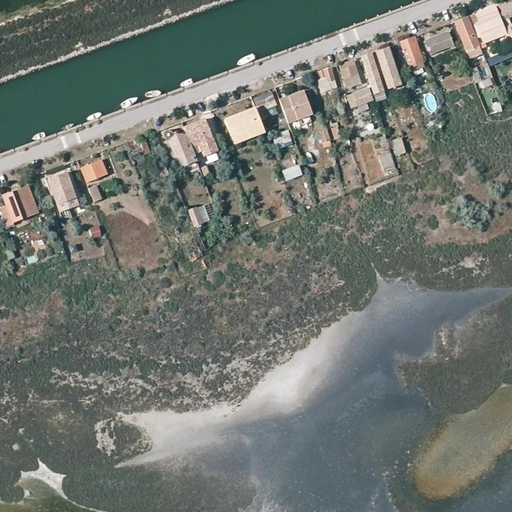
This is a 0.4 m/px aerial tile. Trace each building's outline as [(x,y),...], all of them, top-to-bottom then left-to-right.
[(511,0),(510,0),(500,4),(506,19),(511,17),(511,0)] [(476,30),(480,29),(483,38),(491,35),(493,39),(505,35),(501,24),(495,7),(471,16),(476,30)] [(474,52),(480,50),(472,33),(466,18),(455,22),(467,51),(473,48),(474,52)] [(426,41),(431,54),(453,45),(447,32),(426,41)] [(414,37),(400,42),(408,65),(410,66),(412,71),(424,66),(422,61),(423,60),(421,57),(414,37)] [(385,79),(397,75),(391,57),(388,47),(375,52),(379,65),(385,79)] [(511,47),(487,55),(490,64),(511,57),(511,47)] [(362,56),(362,58),(370,81),(372,86),(375,93),(385,91),(377,69),(374,61),(372,53),(370,53),(362,56)] [(355,66),(353,60),(339,65),(341,71),(355,66)] [(355,66),(341,71),(345,86),(351,84),(352,87),(360,85),(355,66)] [(334,81),(331,68),(316,73),(320,86),(334,81)] [(401,84),(397,75),(385,79),(388,89),(401,84)] [(336,88),(334,81),(320,86),(319,87),(321,94),(336,88)] [(352,107),(357,105),(366,102),(374,99),(370,88),(348,96),(352,107)] [(282,106),(289,124),(297,121),(300,126),(311,122),(310,116),(313,115),(304,91),(280,101),(282,106)] [(266,119),(263,110),(274,106),(270,93),(252,99),(260,121),(266,119)] [(384,98),(387,104),(396,101),(393,94),(390,95),(387,97),(384,98)] [(357,105),(360,114),(369,110),(366,102),(357,105)] [(228,137),(241,132),(250,136),(263,132),(259,120),(254,108),(246,111),(244,112),(244,114),(240,116),(239,114),(222,120),(228,137)] [(206,120),(185,128),(186,133),(191,144),(196,156),(200,154),(200,152),(202,151),(204,158),(218,152),(214,140),(206,120)] [(333,127),(327,129),(331,140),(336,138),(333,127)] [(280,130),(285,145),(293,143),(289,128),(280,130)] [(196,161),(185,133),(175,136),(174,133),(170,135),(168,132),(166,132),(165,132),(163,133),(161,135),(161,138),(162,139),(166,143),(184,136),(194,162),(196,161)] [(250,136),(241,132),(228,137),(231,144),(250,136)] [(194,162),(184,136),(166,143),(172,158),(176,160),(179,163),(181,167),(194,162)] [(129,142),(133,152),(142,149),(144,153),(148,151),(144,138),(139,139),(139,138),(129,142)] [(400,139),(392,142),(396,156),(405,153),(400,139)] [(380,155),(384,170),(395,167),(391,152),(380,155)] [(282,170),(286,180),(302,173),(299,164),(294,166),(290,156),(281,160),(285,169),(282,170)] [(80,168),(86,183),(99,178),(106,175),(101,160),(80,168)] [(163,177),(169,175),(166,168),(160,170),(163,177)] [(47,179),(49,185),(59,211),(69,207),(78,204),(66,172),(59,175),(47,179)] [(94,185),(87,188),(93,201),(99,199),(94,185)] [(1,196),(5,206),(0,207),(0,212),(6,227),(13,224),(13,222),(32,215),(38,213),(32,198),(27,186),(1,196)] [(197,205),(188,209),(195,226),(204,222),(197,205)] [(101,234),(99,224),(91,226),(93,236),(101,234)]
